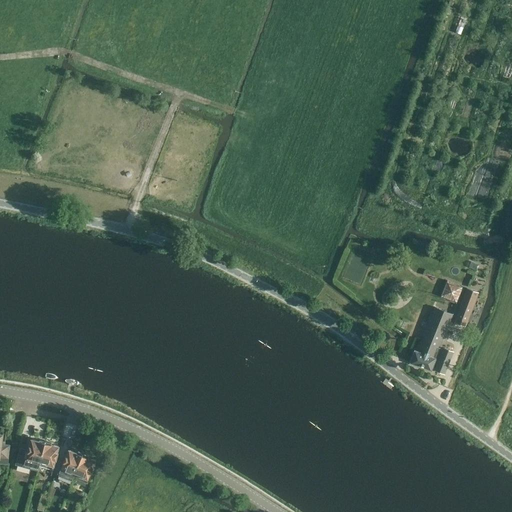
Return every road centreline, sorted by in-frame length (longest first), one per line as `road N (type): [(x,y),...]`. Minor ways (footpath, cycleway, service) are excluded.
road 1 (unclassified): [(511,458),(302,306),(187,248),(0,203)]
road 2 (tertiary): [(271,511),(137,430),(0,392)]
road 3 (track): [(180,93),(127,230)]
road 4 (track): [(93,62),(208,102)]
